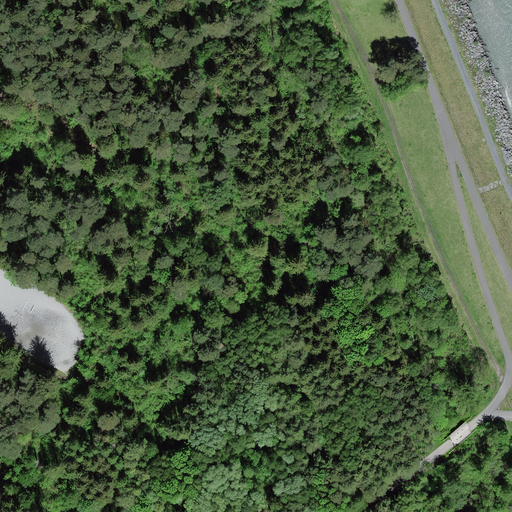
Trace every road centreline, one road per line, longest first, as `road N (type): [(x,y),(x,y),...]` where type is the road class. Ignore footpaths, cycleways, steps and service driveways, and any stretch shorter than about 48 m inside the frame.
road 1 (track): [(336,0),(374,72),(427,218),(507,380)]
road 2 (track): [(510,365),(446,130)]
road 3 (track): [(352,511),(488,412),(510,365)]
road 4 (track): [(511,195),(432,0)]
road 5 (track): [(446,130),(511,282)]
road 6 (track): [(396,0),(446,130)]
